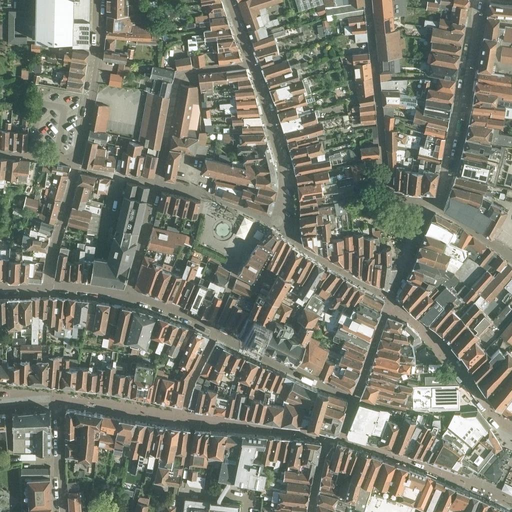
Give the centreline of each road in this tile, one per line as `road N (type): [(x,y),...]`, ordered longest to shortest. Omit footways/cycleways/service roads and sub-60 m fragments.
road 1 (residential): [(431,205),(389,198),(367,0)]
road 2 (residential): [(431,205),(462,94),(475,0)]
road 3 (residential): [(156,183),(185,75),(251,64)]
road 4 (residential): [(76,163),(95,75),(96,0)]
road 5 (residential): [(276,221),(282,176),(251,64)]
road 6 (residential): [(45,288),(76,163)]
road 7 (residential): [(60,399),(181,419)]
road 8 (residential): [(211,328),(260,216)]
